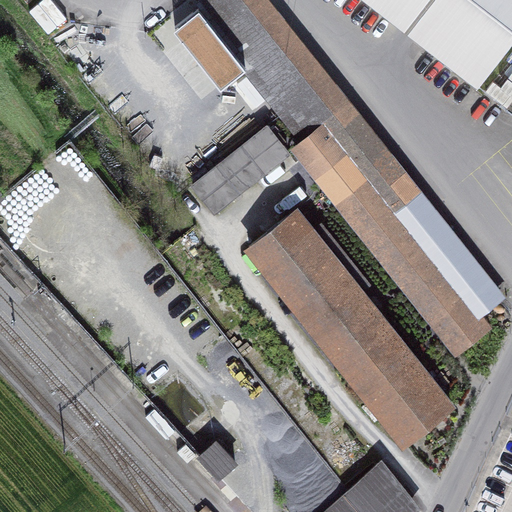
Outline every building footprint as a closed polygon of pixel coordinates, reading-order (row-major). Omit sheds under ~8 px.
[(149,0),(168,24),(199,0),(149,0)] [(486,328),(476,315),(500,296),(265,0),(200,0),(197,3),(304,138),(296,145),(458,349),(486,328)] [(511,46),(511,0),(361,0),(477,90),(511,46)] [(117,13),(91,32),(119,69),(145,49),(117,13)] [(267,125),(193,184),(215,210),(288,151),(267,125)] [(296,208),(249,245),(404,441),(451,404),(296,208)] [(216,440),(199,455),(218,475),(235,459),(216,440)] [(381,460),(323,511),(398,511),(411,498),(381,460)]
